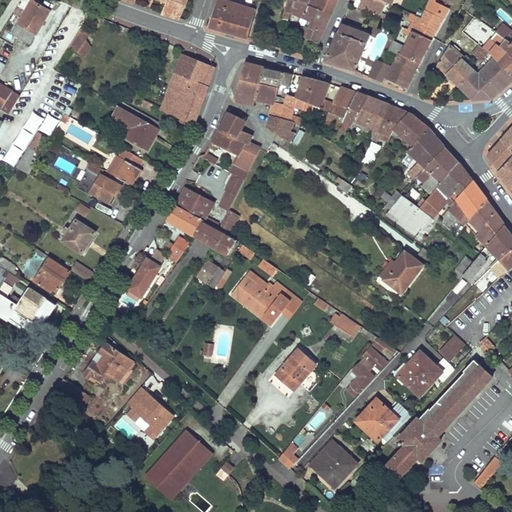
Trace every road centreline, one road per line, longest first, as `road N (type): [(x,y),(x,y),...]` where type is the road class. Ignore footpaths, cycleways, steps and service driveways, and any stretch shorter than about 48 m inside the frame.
road 1 (tertiary): [(216,93),(180,172),(0,454)]
road 2 (unknown): [(420,342),(285,479)]
